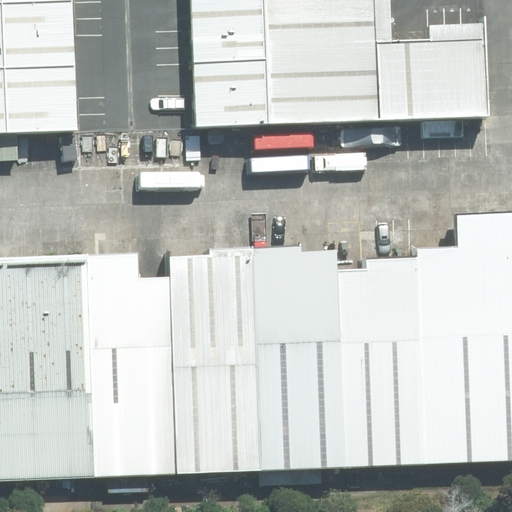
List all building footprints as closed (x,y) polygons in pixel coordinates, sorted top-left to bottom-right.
[(257,129),(476,120),(473,31),(416,34),(417,47),(399,48),(381,49),(379,0),(252,0),(252,3),(255,66),(257,129)] [(183,70),(255,66),(252,3),(180,6),(180,19),(183,70)] [(59,5),(0,6),(0,70),(61,69),(60,53),(59,5)] [(185,133),(257,129),(255,66),(183,70),(183,82),(185,133)] [(61,69),(0,70),(0,135),(63,133),(61,84),(61,69)] [(0,476),(511,464),(511,212),(477,214),(478,256),(0,267),(0,476)]
